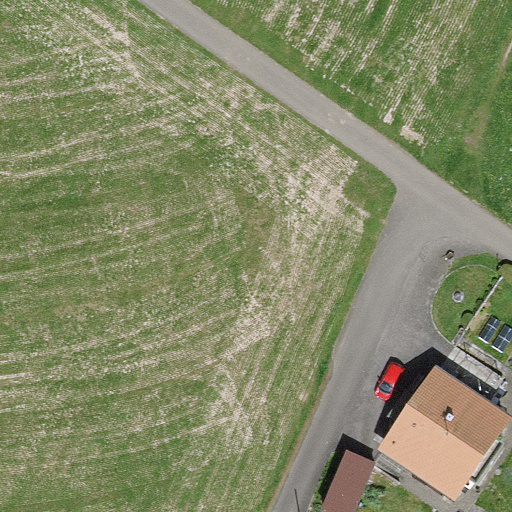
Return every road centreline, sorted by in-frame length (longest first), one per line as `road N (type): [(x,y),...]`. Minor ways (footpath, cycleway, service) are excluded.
road 1 (unclassified): [(161,0),(420,181)]
road 2 (track): [(451,202),(511,38)]
